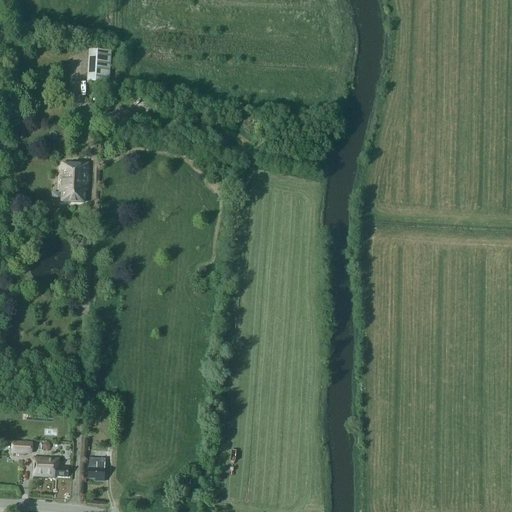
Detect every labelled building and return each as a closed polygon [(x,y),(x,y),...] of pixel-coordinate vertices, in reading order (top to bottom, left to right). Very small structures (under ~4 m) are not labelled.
[(87,84),(107,85),(109,53),(89,52),(87,84)] [(87,164),(71,164),(68,164),(68,165),(59,165),(58,193),(62,193),(61,202),(83,203),(83,191),(86,191),(87,164)] [(90,399),(98,400),(100,381),(92,380),(90,399)] [(9,442),(9,453),(22,453),(22,452),(29,453),(29,443),(9,442)] [(33,456),(33,477),(55,477),(55,476),(67,477),(67,468),(60,467),(60,457),(33,456)] [(88,478),(96,479),(96,481),(103,481),(105,461),(89,459),(88,478)]
